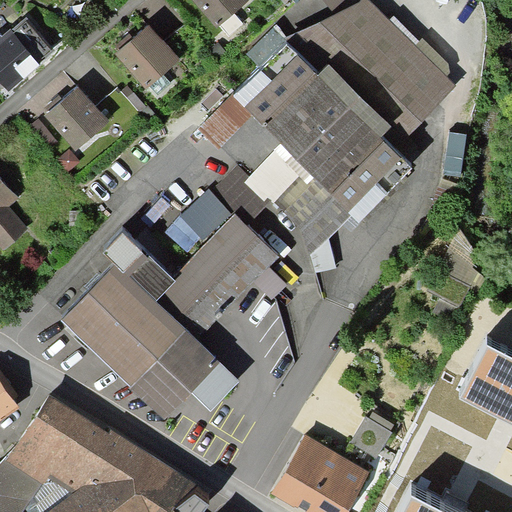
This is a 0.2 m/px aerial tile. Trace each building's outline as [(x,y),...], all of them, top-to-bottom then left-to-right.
[(192,0),(217,28),(248,0),(192,0)] [(253,115),(359,222),(389,192),(388,191),(412,168),(406,160),(419,145),(408,136),(455,85),(369,0),(361,0),(360,1),(317,22),(288,36),(289,39),(235,96),(234,96),(253,115)] [(323,0),(332,10),(344,0),(323,0)] [(0,82),(9,92),(40,65),(37,61),(53,49),(26,18),(12,30),(11,29),(2,36),(0,33),(0,82)] [(115,53),(146,89),(150,86),(163,74),(180,60),(149,24),(133,37),(120,50),(115,53)] [(116,46),(120,50),(133,37),(130,33),(116,46)] [(172,84),(163,74),(150,86),(158,95),(172,84)] [(147,107),(127,85),(121,91),(141,112),(147,107)] [(44,115),(75,150),(109,120),(78,86),(63,99),(48,111),(44,115)] [(219,149),(253,115),(234,96),(235,96),(233,93),(198,128),(219,149)] [(48,111),(63,99),(59,95),(45,107),(48,111)] [(59,143),(39,118),(28,127),(48,152),(59,143)] [(467,134),(449,131),(443,172),(461,174),(467,134)] [(80,161),(70,149),(56,161),(67,173),(80,161)] [(0,246),(3,250),(28,228),(9,206),(18,198),(0,176),(0,246)] [(441,178),(434,198),(466,209),(473,189),(441,178)] [(180,215),(165,232),(193,258),(234,216),(209,188),(180,215)] [(193,258),(174,279),(148,253),(147,255),(123,232),(104,253),(116,264),(62,320),(130,386),(166,420),(192,393),(211,411),(240,380),(198,340),(279,256),(236,214),(234,216),(193,258)] [(438,270),(428,289),(459,306),(469,286),(438,270)] [(0,421),(19,408),(13,400),(18,396),(1,370),(0,370),(0,421)] [(204,511),(216,497),(113,429),(110,433),(49,394),(6,458),(0,463),(0,511),(204,511)] [(373,412),(369,418),(390,431),(394,425),(373,412)] [(366,417),(351,442),(376,458),(392,433),(390,431),(369,418),(366,417)] [(305,436),(271,493),(304,511),(345,511),(369,472),(305,436)]
